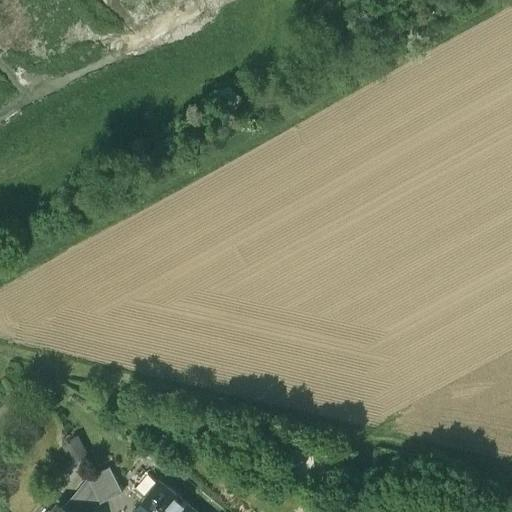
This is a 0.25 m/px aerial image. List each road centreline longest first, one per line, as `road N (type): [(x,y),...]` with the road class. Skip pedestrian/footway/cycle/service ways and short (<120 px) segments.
road 1 (track): [(506,0),(0,276)]
road 2 (track): [(0,353),(511,472)]
